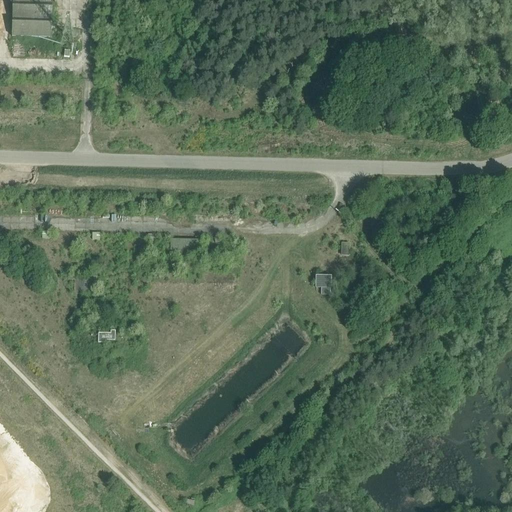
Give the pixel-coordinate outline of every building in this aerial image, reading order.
[(52,0),(13,0),(12,41),(51,42),(52,0)] [(197,245),(171,244),(170,254),(197,255),(197,245)] [(93,281),(68,280),(68,284),(74,284),(74,296),(97,297),(97,274),(93,274),(93,281)] [(331,281),(315,280),(315,292),(321,292),(321,299),(329,299),(330,292),(331,281)] [(115,337),(110,336),(110,339),(98,339),(98,349),(103,349),(103,346),(115,347),(115,337)]
